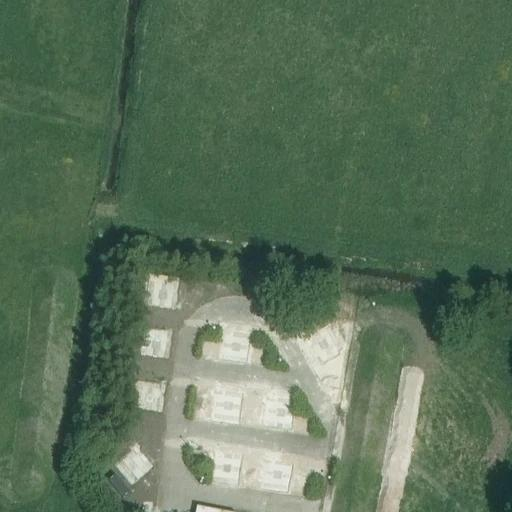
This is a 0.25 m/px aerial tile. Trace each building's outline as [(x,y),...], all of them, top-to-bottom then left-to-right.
[(174,290),(150,287),(147,311),(171,314),(174,290)] [(325,327),(304,339),(316,360),(337,348),(325,327)] [(241,332),(217,329),(214,353),(238,356),(241,332)] [(167,342),(143,339),(140,363),(164,366),(167,342)] [(157,418),(160,395),(136,392),(133,416),(157,418)] [(233,396),(209,393),(206,417),(230,420),(233,396)] [(290,403),(267,400),(264,424),(288,427),(290,403)] [(151,470),(132,456),(117,475),(136,489),(151,470)] [(245,460),(221,457),(218,480),(242,483),(245,460)] [(302,467),(279,464),(276,488),(300,491),(302,467)]
